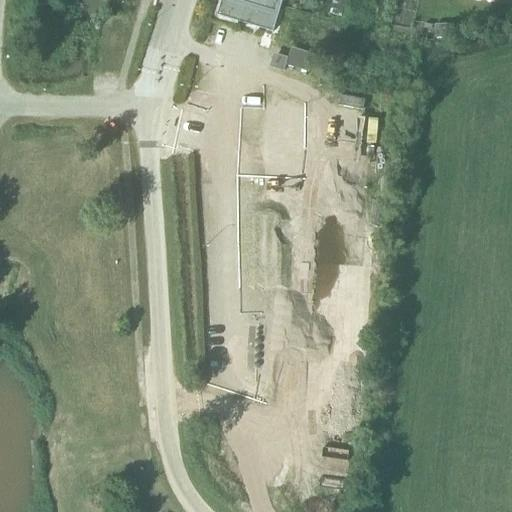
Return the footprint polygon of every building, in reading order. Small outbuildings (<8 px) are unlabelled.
[(273,32),(282,0),(221,0),(218,15),(273,32)] [(332,0),(329,14),(341,17),(345,0),(332,0)] [(435,26),(435,38),(453,38),(453,25),(435,26)] [(32,51),(32,41),(21,41),(21,51),(32,51)] [(285,66),(288,59),(273,54),(269,68),(283,72),(285,66)]
